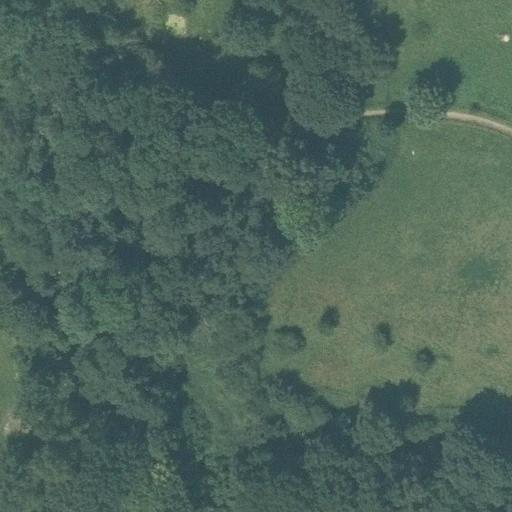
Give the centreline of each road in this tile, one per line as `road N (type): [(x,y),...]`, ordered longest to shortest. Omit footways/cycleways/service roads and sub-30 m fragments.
road 1 (track): [(477,505),(177,496),(103,507),(0,494)]
road 2 (track): [(511,134),(443,115),(280,118),(208,108),(163,78),(95,0)]
